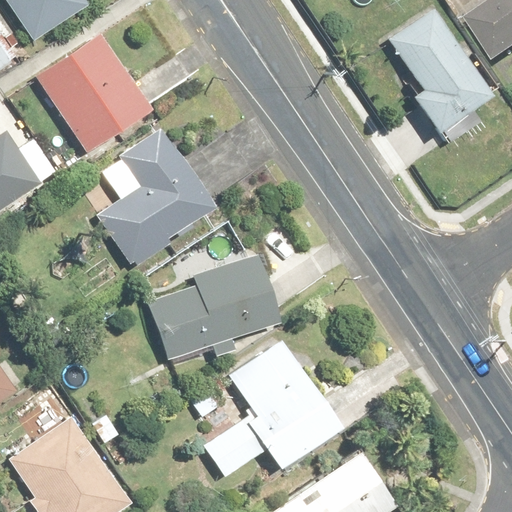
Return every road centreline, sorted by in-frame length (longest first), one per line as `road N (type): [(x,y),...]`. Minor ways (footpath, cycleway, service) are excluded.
road 1 (tertiary): [(225,0),(425,302)]
road 2 (tertiary): [(425,302),(511,428)]
